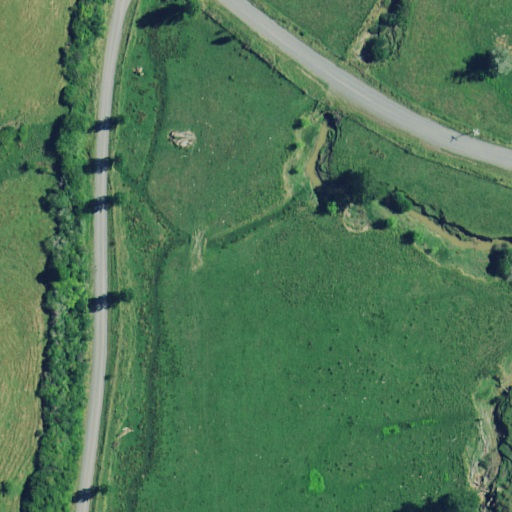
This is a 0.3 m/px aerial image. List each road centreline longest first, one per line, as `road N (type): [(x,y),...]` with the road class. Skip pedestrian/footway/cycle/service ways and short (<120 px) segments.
road 1 (unclassified): [(121,0),(112,70),(112,388),(102,511)]
road 2 (tertiary): [(229,0),(412,155),(511,177)]
